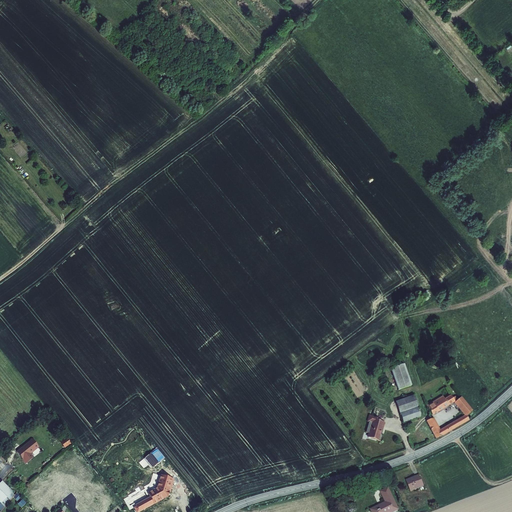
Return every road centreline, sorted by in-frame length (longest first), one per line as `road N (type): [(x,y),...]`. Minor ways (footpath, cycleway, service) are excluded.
road 1 (track): [(317,0),(251,74),(0,278)]
road 2 (secondary): [(223,511),(431,448),(511,390)]
